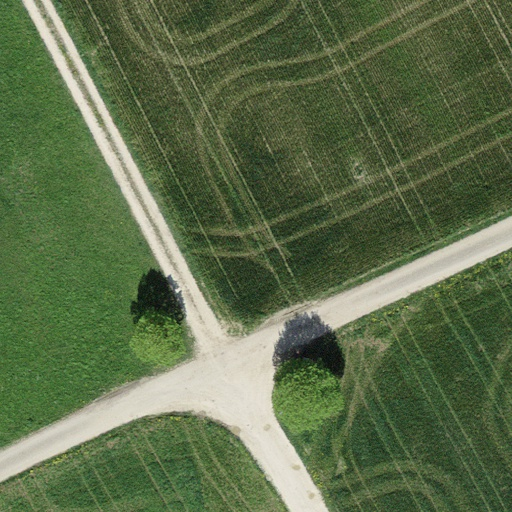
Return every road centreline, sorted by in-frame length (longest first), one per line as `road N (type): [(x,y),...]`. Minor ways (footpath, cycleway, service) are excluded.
road 1 (track): [(0,467),(511,231)]
road 2 (track): [(35,0),(225,360)]
road 3 (track): [(307,511),(225,360)]
